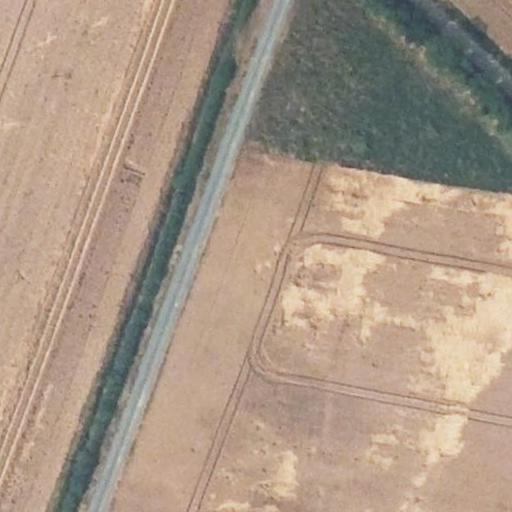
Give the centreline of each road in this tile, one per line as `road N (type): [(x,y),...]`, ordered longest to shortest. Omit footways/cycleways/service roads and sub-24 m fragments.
road 1 (track): [(283,0),(96,511)]
road 2 (unclassified): [(511,91),(412,0)]
